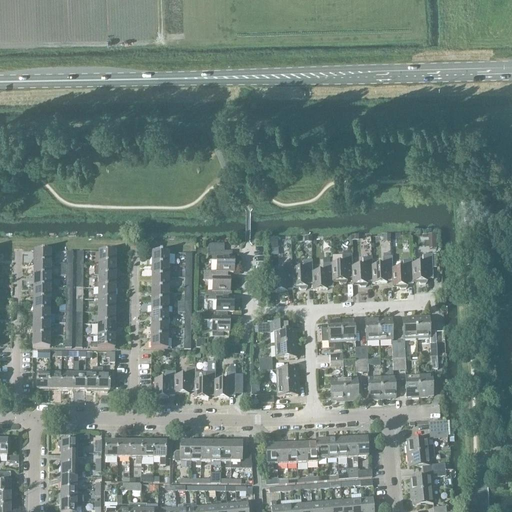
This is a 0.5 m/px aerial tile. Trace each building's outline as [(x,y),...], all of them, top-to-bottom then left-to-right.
[(224,253),(224,246),(208,246),(208,262),(216,262),(216,273),(227,273),(233,273),(234,259),(232,259),(232,253),(224,253)] [(289,247),(280,247),(280,255),(289,255),(289,247)] [(34,252),(34,264),(51,265),(51,252),(34,252)] [(99,253),(98,265),(116,266),(116,253),(99,253)] [(152,254),(152,266),(169,266),(169,254),(152,254)] [(343,265),(332,265),(332,282),(333,282),(339,282),(339,284),(340,285),(345,285),(346,284),(346,282),(347,282),(347,280),(352,280),(352,268),(352,256),(342,256),(343,265)] [(413,283),(427,282),(427,280),(433,280),(432,256),(422,256),(423,265),(412,266),(413,283)] [(372,285),(387,284),(387,282),(392,282),(392,271),(392,258),(382,258),(383,267),(372,268),(372,283),(372,285)] [(372,268),(372,259),(362,259),(363,268),(352,268),(352,280),(352,285),(359,285),(359,287),(360,288),(365,288),(366,287),(366,285),(367,285),(367,283),(372,283),(372,268)] [(403,270),(392,271),(392,282),(392,288),(399,287),(399,289),(400,290),(405,290),(406,289),(406,287),(407,287),(407,285),(413,285),(413,283),(412,266),(412,261),(403,261),(403,270)] [(312,262),(303,262),(303,271),(292,271),(293,288),(307,288),(307,286),(312,285),(313,285),(312,274),(312,262)] [(34,264),(33,276),(50,277),(51,265),(34,264)] [(98,265),(98,277),(115,278),(116,266),(98,265)] [(332,265),(330,265),(323,265),(323,274),(312,274),(313,285),(312,285),(313,291),(327,291),(327,289),(333,288),(333,282),(332,282),(332,265)] [(152,266),(151,278),(168,278),(169,266),(152,266)] [(182,276),(182,266),(172,266),(172,284),(182,284),(182,276)] [(273,293),(287,293),(287,291),(293,290),(293,288),(292,271),(292,266),(283,267),(283,276),(272,276),(273,293)] [(229,293),(229,279),(227,279),(227,273),(216,273),(204,273),(203,282),(212,282),(212,293),(229,293)] [(33,276),(33,289),(50,289),(50,277),(33,276)] [(115,290),(115,278),(98,277),(98,285),(94,285),(94,289),(98,289),(115,290)] [(151,278),(151,290),(168,290),(168,278),(151,278)] [(33,289),(33,301),(50,301),(50,289),(33,289)] [(115,302),(115,290),(98,289),(98,297),(94,297),(94,301),(98,301),(115,302)] [(151,290),(151,302),(168,302),(168,290),(151,290)] [(207,293),(207,302),(216,302),(216,313),(227,313),(233,313),(233,299),(231,299),(231,293),(229,293),(212,293),(207,293)] [(33,301),(33,313),(50,313),(50,301),(33,301)] [(98,301),(98,313),(115,314),(115,302),(98,301)] [(151,302),(151,314),(168,314),(168,302),(151,302)] [(216,313),(203,312),(203,322),(212,322),(212,333),(229,333),(229,319),(227,319),(227,313),(216,313)] [(33,313),(33,325),(50,325),(50,313),(33,313)] [(98,313),(98,325),(115,326),(115,314),(98,313)] [(151,314),(151,326),(168,326),(168,314),(151,314)] [(416,340),(415,318),(407,319),(407,320),(402,320),(403,341),(416,340)] [(424,318),(415,318),(416,340),(430,339),(429,319),(424,319),(424,318)] [(342,344),(341,322),(340,322),(340,321),(339,320),(333,320),(332,321),(333,323),(327,324),(328,331),(322,331),(322,330),(321,330),(321,344),(328,343),(328,344),(342,344)] [(379,342),(378,320),(370,321),(370,322),(365,322),(366,342),(379,342)] [(386,320),(378,320),(379,342),(392,341),(391,321),(386,321),(386,320)] [(349,322),(341,322),(342,344),(355,343),(354,322),(349,323),(349,322)] [(33,325),(32,337),(50,337),(50,325),(33,325)] [(98,325),(97,337),(115,338),(115,326),(98,325)] [(151,326),(150,338),(168,338),(168,326),(151,326)] [(274,333),(275,346),(297,345),(296,337),(295,337),(295,332),(274,333)] [(50,337),(32,337),(32,349),(49,349),(50,337)] [(91,344),(90,350),(114,350),(115,338),(97,337),(97,344),(91,344)] [(168,338),(150,338),(150,350),(167,351),(168,338)] [(297,345),(275,346),(276,359),(296,359),(296,353),(297,353),(297,345)] [(317,350),(317,359),(327,358),(326,350),(317,350)] [(110,364),(114,364),(114,354),(106,354),(106,359),(110,359),(110,364)] [(73,364),(73,376),(73,392),(85,392),(85,376),(78,376),(78,364),(73,364)] [(92,369),(92,376),(85,376),(85,392),(87,392),(89,394),(92,394),(93,392),(97,392),(97,369),(92,369)] [(103,394),(107,394),(108,392),(109,392),(109,390),(112,390),(114,388),(114,377),(109,377),(109,376),(102,376),(102,369),(97,369),(97,392),(102,392),(103,394)] [(189,393),(194,393),(194,382),(195,382),(195,374),(195,369),(186,369),(186,378),(175,378),(175,395),(189,395),(189,393)] [(276,371),(277,384),(298,383),(298,375),(297,375),(297,370),(276,371)] [(175,395),(175,378),(175,373),(166,373),(166,382),(154,382),(154,399),(169,399),(169,397),(175,397),(175,395)] [(194,382),(194,393),(194,399),(209,399),(209,397),(214,397),(214,382),(215,382),(215,374),(207,373),(206,373),(206,374),(195,374),(195,382),(194,382)] [(214,382),(214,397),(214,399),(229,400),(229,398),(235,398),(235,374),(226,374),(226,382),(215,382),(214,382)] [(43,393),(43,391),(49,391),(49,376),(37,376),(37,391),(38,393),(43,393)] [(49,391),(61,392),(61,376),(49,376),(49,391)] [(61,392),(73,392),(73,376),(61,376),(61,392)] [(432,377),(418,378),(419,399),(427,399),(427,398),(432,397),(432,377)] [(419,399),(418,378),(405,378),(406,399),(411,398),(411,399),(419,399)] [(382,401),(381,379),(368,380),(369,400),(374,400),(374,401),(382,401)] [(394,379),(381,379),(382,401),(390,400),(390,399),(395,399),(394,379)] [(344,403),(343,381),(330,382),(331,402),(336,402),(336,403),(344,403)] [(357,381),(343,381),(344,403),(353,402),(353,401),(358,401),(357,381)] [(298,383),(277,384),(277,398),(298,397),(298,392),(299,392),(298,383)] [(446,422),(428,424),(429,436),(447,434),(446,422)] [(78,433),(78,442),(88,441),(88,433),(78,433)] [(0,457),(7,458),(7,449),(9,449),(9,440),(0,439),(0,457)] [(357,464),(357,459),(356,441),(350,441),(350,439),(346,439),(346,441),(347,460),(353,460),(353,464),(357,464)] [(356,439),(356,441),(357,459),(367,459),(366,440),(360,440),(360,439),(356,439)] [(326,440),(326,442),(327,461),(337,460),(336,441),(330,442),(329,440),(326,440)] [(336,440),(336,441),(337,460),(347,460),(346,441),(340,441),(340,440),(336,440)] [(316,442),(316,443),(316,461),(317,461),(327,461),(326,442),(320,442),(319,441),(316,441),(316,442)] [(433,447),(428,447),(427,441),(407,442),(407,448),(406,448),(407,456),(434,453),(433,447)] [(83,450),(76,450),(77,443),(61,442),(61,443),(59,444),(58,445),(58,448),(59,449),(61,450),(61,455),(83,455),(83,450)] [(176,463),(186,463),(186,469),(190,469),(191,463),(191,444),(190,444),(184,444),(184,442),(180,442),(180,444),(180,453),(176,453),(174,455),(174,461),(176,463)] [(196,468),(200,468),(201,463),(201,444),(200,444),(194,444),(194,443),(190,442),(190,444),(191,444),(191,463),(196,463),(196,468)] [(105,459),(117,459),(117,443),(105,443),(105,459)] [(117,459),(129,459),(129,443),(117,443),(117,459)] [(129,443),(129,459),(136,459),(136,465),(141,466),(141,462),(141,444),(129,443)] [(201,444),(201,463),(210,463),(211,444),(210,444),(204,444),(204,443),(200,443),(200,444),(201,444)] [(211,444),(210,463),(220,463),(221,444),(220,444),(214,444),(214,443),(210,443),(210,444),(211,444)] [(230,470),(231,445),(224,444),(224,443),(221,443),(220,444),(221,444),(220,463),(226,463),(226,470),(230,470)] [(230,470),(251,470),(250,452),(241,452),(241,445),(234,445),(234,443),(231,443),(231,445),(230,470)] [(305,444),(305,446),(306,446),(307,465),(317,464),(317,461),(316,461),(316,443),(310,443),(309,444),(305,444)] [(153,444),(141,444),(141,462),(146,462),(146,459),(153,459),(153,444)] [(165,467),(165,460),(165,444),(153,444),(153,459),(159,459),(159,467),(165,467)] [(276,446),(276,447),(277,466),(287,466),(286,447),(279,447),(279,445),(276,446)] [(286,445),(286,447),(287,466),(297,465),(296,446),(289,447),(289,445),(286,445)] [(296,445),(296,446),(297,465),(307,465),(306,446),(305,446),(299,446),(299,445),(296,445)] [(277,472),(277,466),(276,447),(269,448),(269,446),(265,446),(266,467),(273,466),(273,473),(277,472)] [(409,469),(422,468),(429,467),(429,460),(434,460),(434,453),(407,456),(408,464),(409,464),(409,469)] [(76,467),(76,460),(83,460),(83,455),(61,455),(61,467),(76,467)] [(85,474),(76,474),(76,467),(61,467),(61,479),(76,479),(85,479),(85,474)] [(358,480),(368,479),(372,479),(371,471),(357,473),(357,475),(358,475),(358,480)] [(61,479),(60,491),(76,491),(76,479),(61,479)] [(410,486),(410,494),(432,492),(431,479),(410,480),(411,486),(410,486)] [(0,496),(10,497),(10,491),(12,491),(13,489),(13,487),(12,485),(10,485),(10,484),(0,484),(0,496)] [(60,503),(76,503),(83,503),(83,498),(76,498),(76,491),(60,491),(60,503)] [(432,492),(410,494),(411,502),(412,502),(412,507),(433,505),(432,492)] [(0,508),(10,509),(10,497),(0,496),(0,508)] [(116,498),(116,511),(117,511),(116,511),(128,511),(129,507),(121,507),(122,498),(116,498)] [(372,511),(372,502),(361,503),(362,511),(372,511)] [(75,511),(76,508),(83,508),(83,503),(76,503),(60,503),(60,511),(75,511)] [(236,507),(236,511),(246,511),(246,506),(240,507),(240,503),(236,503),(236,507)] [(281,511),(281,509),(276,510),(275,503),(270,503),(270,511),(281,511)] [(352,511),(351,503),(341,504),(342,511),(352,511)] [(362,511),(361,503),(351,503),(352,511),(362,511)]
